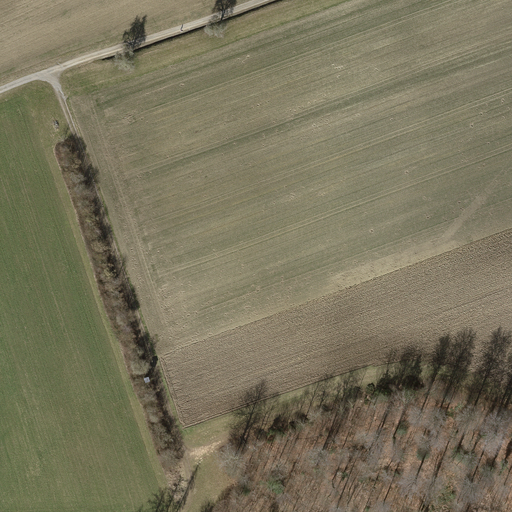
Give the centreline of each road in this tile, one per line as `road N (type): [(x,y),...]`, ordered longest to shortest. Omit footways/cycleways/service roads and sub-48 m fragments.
road 1 (track): [(182,511),(191,484),(187,461),(54,72)]
road 2 (track): [(264,0),(0,94)]
